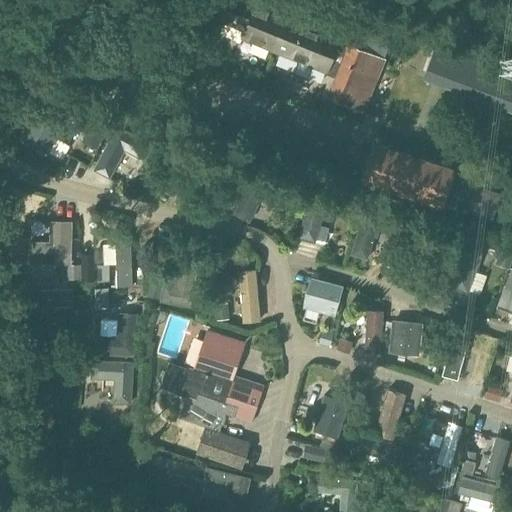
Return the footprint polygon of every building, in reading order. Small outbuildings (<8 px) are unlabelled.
[(340,35),(298,19),(303,8),(290,2),(289,5),(285,13),(257,2),(258,0),(257,0),(228,0),(221,20),(244,29),(241,36),(335,75),(326,96),(362,109),(383,58),(343,41),(338,39),(340,35)] [(511,77),(434,48),(424,73),(511,105),(511,77)] [(47,151),(63,119),(35,106),(19,138),(47,151)] [(84,114),(77,128),(86,133),(81,141),(96,148),(107,126),(84,114)] [(137,158),(146,142),(115,126),(92,169),(108,177),(122,150),(137,158)] [(494,219),(504,187),(374,147),(364,179),(494,219)] [(182,150),(158,188),(173,197),(188,174),(202,183),(212,168),(182,150)] [(280,202),(288,186),(254,169),(232,213),(248,221),(262,193),(280,202)] [(292,183),(289,195),(303,199),(306,187),(292,183)] [(313,191),(299,238),(316,244),(330,196),(313,191)] [(365,211),(352,255),(369,260),(382,216),(365,211)] [(69,263),(70,222),(49,221),(49,242),(28,242),(28,262),(69,263)] [(441,276),(453,242),(427,232),(414,267),(441,276)] [(132,242),(117,242),(117,243),(118,264),(118,288),(133,287),(132,242)] [(464,242),(448,286),(465,292),(466,289),(473,271),(481,248),(464,242)] [(94,282),(94,255),(80,256),(81,283),(94,282)] [(511,267),(510,267),(495,306),(510,312),(511,307),(511,267)] [(199,308),(203,291),(191,289),(194,272),(178,269),(174,286),(163,283),(160,300),(199,308)] [(256,270),(239,272),(244,323),(260,321),(256,270)] [(311,277),(303,307),(334,315),(342,285),(311,277)] [(72,290),(26,292),(26,308),(73,306),(72,290)] [(227,304),(214,305),(215,321),(228,320),(227,304)] [(368,311),(365,354),(380,355),(383,312),(368,311)] [(132,355),(135,315),(118,314),(116,337),(98,336),(97,353),(132,355)] [(417,353),(420,324),(392,321),(388,350),(417,353)] [(232,375),(234,370),(243,343),(206,331),(192,370),(186,368),(177,394),(185,396),(177,417),(206,427),(197,452),(239,467),(247,443),(216,433),(223,413),(250,423),(263,386),(232,375)] [(453,332),(441,376),(457,380),(469,336),(453,332)] [(70,334),(25,337),(26,353),(71,350),(70,334)] [(129,403),(131,363),(91,360),(90,377),(114,379),(112,402),(129,403)] [(386,390),(373,436),(392,441),(405,395),(386,390)] [(336,437),(347,402),(323,395),(312,430),(336,437)] [(447,424),(435,462),(449,467),(461,428),(447,424)] [(361,436),(356,451),(397,463),(401,448),(361,436)] [(39,453),(53,456),(57,441),(42,438),(39,453)] [(495,438),(485,474),(499,478),(509,442),(495,438)] [(166,469),(169,460),(148,452),(144,461),(166,469)] [(240,511),(248,478),(205,467),(201,484),(228,490),(222,511),(240,511)] [(441,469),(430,476),(438,489),(449,483),(441,469)] [(316,476),(315,491),(340,493),(339,511),(354,511),(357,479),(316,476)] [(460,478),(457,494),(500,504),(503,488),(460,478)] [(390,511),(393,500),(366,493),(361,511),(390,511)]
